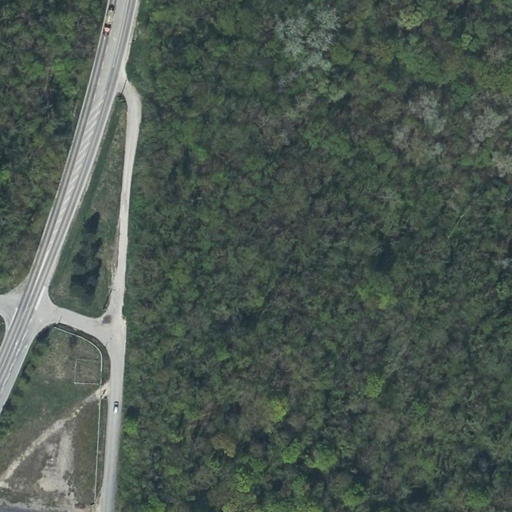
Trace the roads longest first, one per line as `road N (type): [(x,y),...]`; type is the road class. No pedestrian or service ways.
road 1 (unclassified): [(101,57),(126,100),(118,329)]
road 2 (primary): [(39,308),(101,57)]
road 3 (unclassified): [(110,511),(118,329)]
